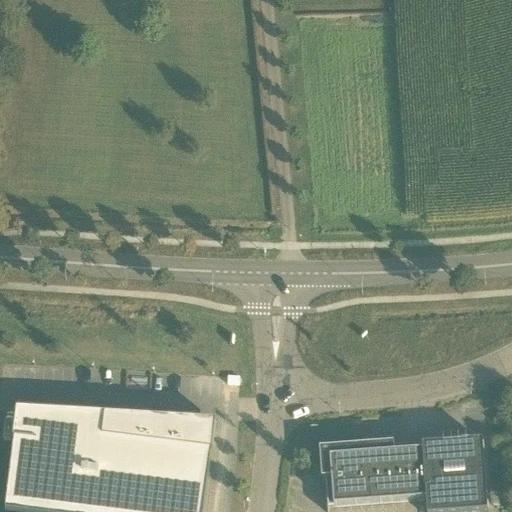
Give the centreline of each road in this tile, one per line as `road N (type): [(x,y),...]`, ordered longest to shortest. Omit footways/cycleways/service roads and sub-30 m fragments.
road 1 (secondary): [(0,257),(259,274)]
road 2 (unclassified): [(277,396),(433,387),(511,358)]
road 3 (secondary): [(292,274),(511,264)]
road 4 (unclassified): [(259,274),(277,396)]
road 5 (unclassified): [(277,396),(292,274)]
